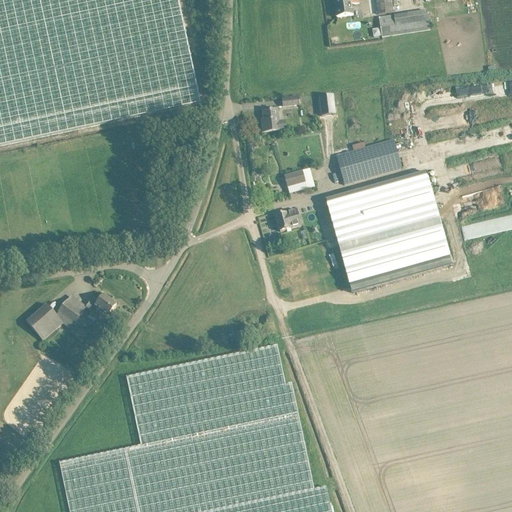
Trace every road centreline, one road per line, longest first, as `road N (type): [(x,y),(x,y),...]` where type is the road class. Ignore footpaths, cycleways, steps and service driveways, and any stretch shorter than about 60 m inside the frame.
road 1 (unclassified): [(12,511),(55,431),(162,283)]
road 2 (unclassified): [(162,283),(130,258),(0,277)]
road 3 (unclassified): [(181,241),(217,150),(227,100)]
